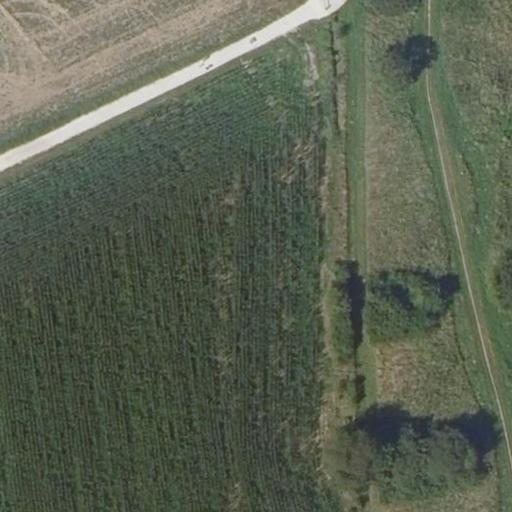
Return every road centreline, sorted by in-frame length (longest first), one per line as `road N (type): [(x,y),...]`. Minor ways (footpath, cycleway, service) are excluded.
road 1 (track): [(511,458),(421,41),(428,0)]
road 2 (track): [(334,0),(303,23),(0,165)]
